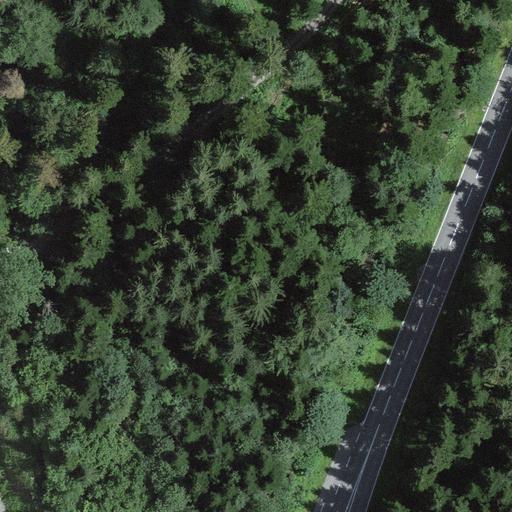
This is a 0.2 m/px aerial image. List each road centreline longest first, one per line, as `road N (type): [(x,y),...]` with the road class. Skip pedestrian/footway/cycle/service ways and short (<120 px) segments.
road 1 (tertiary): [(346,511),(511,86)]
road 2 (track): [(363,0),(194,109),(67,217),(0,247)]
